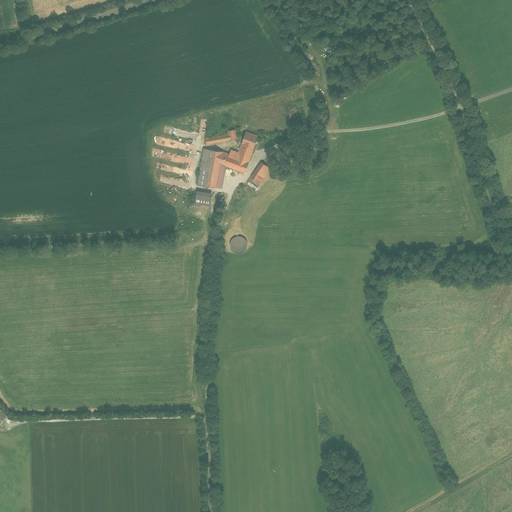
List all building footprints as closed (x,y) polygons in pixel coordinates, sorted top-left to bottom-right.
[(238,139),(237,130),(228,132),(229,135),(206,139),(207,144),(238,139)] [(226,166),(245,173),(257,136),(246,132),(239,152),(232,150),(231,154),(224,152),(204,149),(198,184),(223,188),(226,166)] [(175,148),(175,147),(181,149),(183,143),(177,141),(172,140),(170,146),(175,148)] [(261,162),(251,178),(261,184),(271,169),(261,162)] [(212,193),(197,191),(195,205),(210,207),(212,193)]
